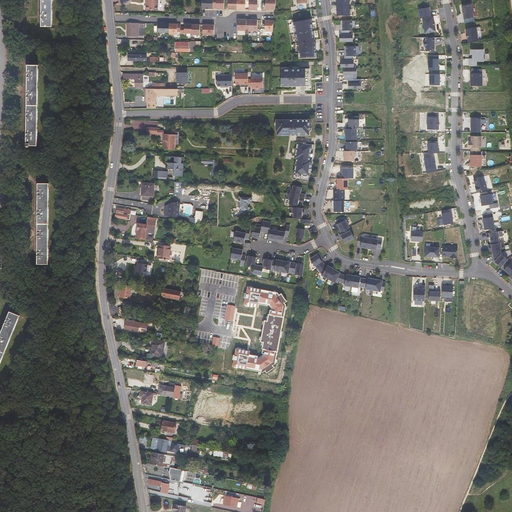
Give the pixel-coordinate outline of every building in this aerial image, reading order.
[(41,0),(41,26),(52,27),(52,0),(41,0)] [(146,9),(158,10),(158,0),(146,0),(147,2),(148,2),(148,5),(146,5),(146,9)] [(202,0),(202,8),(213,9),(213,0),(202,0)] [(216,0),(217,9),(225,9),(224,0),(216,0)] [(237,9),(237,0),(228,0),(228,9),(237,9)] [(246,0),(237,0),(237,9),(246,10),(246,0)] [(262,0),(250,0),(250,10),(262,10),(262,0)] [(276,9),(277,0),(266,0),(266,10),(270,10),(270,9),(276,9)] [(471,4),(462,6),(464,19),(474,18),(471,4)] [(348,5),(337,5),(337,9),(337,15),(351,15),(351,9),(348,9),(348,5)] [(422,18),(431,16),(429,7),(418,9),(420,18),(422,18)] [(434,21),(433,16),(422,18),(425,33),(436,31),(435,26),(434,26),(433,22),(434,21)] [(316,58),(316,51),(314,40),(315,40),(311,19),(293,22),(297,43),(298,46),(298,53),(300,53),(301,58),(307,58),(307,56),(311,56),(311,58),(316,58)] [(246,20),(238,20),(238,30),(246,31),(246,33),(249,34),(249,31),(249,26),(246,26),(246,20)] [(258,20),(250,20),(249,26),(249,31),(258,31),(258,20)] [(261,31),(273,31),(275,21),(261,20),(261,31)] [(354,26),(354,20),(340,20),(340,26),(340,30),(349,30),(352,30),(352,26),(354,26)] [(143,35),(144,27),(144,23),(128,23),(127,35),(139,35),(143,35)] [(170,24),(159,23),(158,32),(169,32),(170,24)] [(181,34),(181,33),(181,27),(181,24),(170,24),(169,32),(169,33),(181,34)] [(192,24),(189,24),(188,25),(185,25),(185,27),(181,27),(181,33),(192,33),(192,24)] [(200,25),(192,24),(192,33),(192,34),(200,35),(200,25)] [(215,25),(204,25),(203,35),(215,35),(215,25)] [(476,27),(466,29),(468,43),(478,41),(476,27)] [(340,42),(353,42),(352,34),(349,34),(349,30),(340,30),(340,34),(340,42)] [(434,51),(435,37),(426,37),(426,42),(424,42),(424,46),(426,46),(426,51),(434,51)] [(175,42),(175,46),(189,46),(189,51),(195,51),(196,42),(175,42)] [(358,52),(358,46),(344,46),(344,52),(344,56),(353,56),(356,55),(356,52),(358,52)] [(469,58),(469,66),(477,66),(477,62),(484,62),(484,49),(471,49),(471,54),(472,54),(472,58),(469,58)] [(353,56),(344,56),(345,59),(341,59),(341,67),(343,67),(344,67),(354,67),(354,59),(353,59),(353,56)] [(439,70),(439,59),(429,59),(429,70),(439,70)] [(27,65),(26,145),(37,145),(38,65),(27,65)] [(357,75),(357,67),(354,67),(344,67),(344,75),(345,75),(345,79),(348,79),(349,79),(354,79),(354,75),(357,75)] [(309,68),(283,69),(283,73),(281,73),(281,82),(283,82),(283,87),(309,86),(309,68)] [(482,69),(471,69),(471,73),(471,86),(482,86),(482,73),(482,69)] [(121,74),(122,79),(135,79),(135,87),(143,87),(143,74),(121,74)] [(248,74),(235,74),(235,85),(240,84),(244,84),(244,87),(248,87),(248,79),(248,74)] [(440,85),(440,74),(430,74),(430,85),(440,85)] [(216,84),(217,86),(223,86),(223,87),(228,87),(228,86),(232,86),(232,76),(216,76),(216,84)] [(263,77),(251,78),(251,79),(252,87),(251,89),(256,89),(256,87),(259,87),(263,87),(263,77)] [(354,79),(349,79),(349,82),(348,82),(348,89),(361,88),(361,79),(354,79)] [(148,89),(146,89),(146,101),(147,101),(147,108),(156,108),(156,101),(157,101),(157,95),(177,95),(177,89),(164,89),(152,89),(148,89)] [(427,129),(439,129),(439,126),(439,122),(439,118),(428,118),(427,129)] [(347,125),(347,129),(359,129),(359,119),(349,119),(349,125),(347,125)] [(471,119),(471,132),(481,132),(481,119),(471,119)] [(277,131),(277,135),(309,135),(309,131),(310,131),(310,120),(276,120),(276,131),(277,131)] [(175,149),(175,138),(178,138),(178,134),(164,134),(163,134),(163,138),(164,138),(164,145),(163,145),(163,149),(175,149)] [(471,147),(471,151),(480,151),(480,147),(481,147),(481,136),(471,136),(471,141),(471,142),(470,142),(469,142),(469,147),(471,147)] [(314,144),(297,142),(295,156),(297,156),(293,179),(309,181),(314,144)] [(347,142),(347,151),(355,151),(358,151),(358,142),(347,142)] [(428,153),(439,153),(439,149),(438,149),(437,149),(437,147),(438,147),(438,143),(428,143),(428,153)] [(347,151),(344,151),(344,161),(355,161),(355,151),(347,151)] [(482,155),(471,155),(471,162),(470,162),(470,166),(482,166),(482,155)] [(174,176),(180,176),(181,170),(183,170),(184,164),(181,163),(181,157),(166,156),(166,162),(168,163),(168,169),(174,169),(174,176)] [(475,187),(477,193),(487,190),(483,176),(474,179),(476,186),(475,187)] [(38,183),(37,263),(48,264),(49,183),(38,183)] [(141,199),(154,200),(155,184),(142,183),(141,199)] [(288,189),(287,194),(305,198),(306,194),(300,193),(302,187),(300,187),(295,186),(294,185),(293,190),(288,189)] [(345,189),(334,189),(334,201),(345,201),(345,189)] [(305,198),(287,194),(286,199),(290,200),(289,204),(292,205),(297,206),(299,200),(304,201),(305,198)] [(489,204),(490,209),(499,207),(498,203),(493,204),(492,194),(480,196),(482,206),(489,204)] [(253,197),(240,196),(239,207),(243,216),(253,211),(250,205),(250,203),(253,204),(254,203),(254,198),(253,197)] [(168,203),(168,205),(167,216),(179,217),(180,204),(168,203)] [(291,207),(289,207),(289,213),(294,213),(293,217),(294,217),(300,218),(302,218),(302,212),(305,212),(305,208),(297,208),(291,207)] [(201,224),(203,212),(196,210),(194,218),(191,218),(190,222),(201,224)] [(444,225),(454,223),(452,212),(442,213),(444,225)] [(483,218),(485,230),(495,228),(492,213),(484,214),(484,218),(483,218)] [(156,218),(147,217),(146,224),(138,223),(136,238),(153,240),(153,238),(146,236),(146,232),(149,232),(149,230),(154,231),(156,218)] [(344,218),(341,218),(336,220),(338,223),(336,225),(338,228),(339,227),(341,231),(349,227),(345,220),(344,218)] [(261,228),(253,227),(252,237),(260,238),(261,231),(265,232),(267,222),(262,221),(261,228)] [(271,223),(267,222),(265,232),(269,233),(268,240),(272,240),(272,238),(276,239),(277,231),(270,229),(271,223)] [(285,232),(277,231),(276,239),(276,241),(279,242),(280,240),(284,240),(285,236),(289,236),(290,226),(286,225),(285,232)] [(349,227),(341,231),(343,234),(341,235),(345,243),(354,238),(349,227)] [(242,231),(236,230),(234,241),(244,243),(245,238),(249,239),(251,228),(247,228),(246,233),(241,232),(242,231)] [(305,230),(297,228),(295,237),(303,239),(305,230)] [(411,241),(423,241),(423,231),(412,231),(411,241)] [(501,231),(486,233),(487,237),(490,237),(491,243),(492,242),(497,242),(498,241),(497,237),(502,236),(501,231)] [(369,249),(370,239),(359,237),(357,245),(361,245),(361,247),(369,249)] [(382,241),(370,239),(369,249),(377,250),(377,248),(381,248),(382,241)] [(492,244),(488,244),(489,248),(492,248),(493,253),(498,253),(500,252),(499,248),(504,247),(503,242),(497,243),(492,244)] [(157,257),(169,259),(171,247),(159,245),(157,257)] [(443,246),(442,257),(450,257),(452,257),(452,258),(457,258),(458,247),(443,246)] [(426,247),(425,256),(431,257),(431,256),(435,256),(435,257),(439,257),(440,248),(426,247)] [(243,250),(233,248),(231,260),(237,261),(237,259),(241,260),(240,265),(244,266),(246,255),(242,255),(243,250)] [(493,253),(495,261),(501,267),(504,263),(508,259),(502,254),(500,255),(498,253),(493,253)] [(315,266),(318,269),(325,265),(322,261),(324,260),(321,257),(320,258),(318,255),(310,259),(315,266)] [(256,257),(248,256),(247,266),(254,267),(253,274),(257,274),(259,266),(255,265),(256,257)] [(271,270),(272,260),(264,259),(263,266),(259,266),(257,274),(262,275),(263,269),(271,270)] [(283,261),(276,260),(276,261),(272,260),(271,270),(281,272),(283,261)] [(294,263),(283,261),(281,272),(289,273),(292,273),(294,263)] [(136,273),(149,275),(151,265),(138,263),(136,273)] [(304,265),(294,263),(292,273),(295,274),(302,276),(304,265)] [(328,265),(327,267),(325,265),(318,269),(323,274),(322,275),(328,279),(334,269),(328,265)] [(336,281),(340,282),(343,275),(340,273),(334,269),(328,279),(335,283),(336,281)] [(216,275),(216,274),(207,272),(205,279),(225,284),(226,277),(216,275)] [(347,274),(346,276),(343,275),(340,282),(345,284),(345,285),(352,287),(354,275),(347,274)] [(363,287),(364,279),(361,278),(361,277),(354,275),(352,287),(359,288),(359,287),(363,287)] [(373,290),(375,279),(368,278),(368,279),(364,279),(363,287),(366,288),(366,289),(373,290)] [(382,281),(375,279),(373,290),(380,292),(381,290),(384,291),(386,282),(382,282),(382,281)] [(447,285),(443,284),(442,297),(452,297),(453,286),(447,286),(447,285)] [(120,296),(129,298),(131,287),(122,285),(120,296)] [(440,301),(441,292),(434,291),(434,285),(429,285),(429,291),(429,300),(440,301)] [(425,301),(426,286),(422,286),(421,289),(418,288),(414,288),(414,300),(425,301)] [(163,288),(162,297),(175,299),(176,290),(163,287),(163,288)] [(0,335),(0,363),(20,315),(10,311),(0,335)] [(242,326),(253,328),(256,315),(245,313),(242,326)] [(147,331),(148,329),(149,324),(126,320),(125,329),(138,332),(139,328),(143,329),(143,330),(147,331)] [(154,340),(151,354),(162,356),(165,342),(154,340)] [(222,365),(231,367),(234,357),(227,356),(227,359),(223,358),(222,365)] [(179,399),(181,387),(169,385),(169,386),(160,385),(158,394),(175,397),(174,398),(179,399)] [(141,403),(152,405),(154,393),(142,391),(141,396),(143,397),(141,403)] [(175,433),(177,423),(163,421),(161,431),(175,433)] [(164,439),(154,437),(152,449),(158,451),(167,452),(167,450),(179,452),(180,442),(173,441),(171,447),(168,446),(169,440),(164,439)] [(191,451),(198,453),(200,446),(192,445),(191,451)] [(163,463),(165,454),(153,452),(151,464),(167,467),(168,464),(163,463)] [(181,482),(183,470),(179,469),(170,467),(169,473),(172,474),(170,479),(181,482)]
